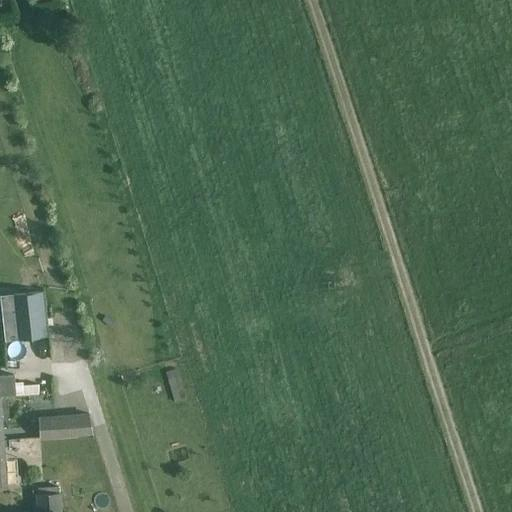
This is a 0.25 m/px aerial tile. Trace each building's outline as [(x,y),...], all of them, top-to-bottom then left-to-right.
[(47,336),(43,291),(14,294),(19,339),(47,336)] [(0,411),(1,412),(0,395),(16,394),(14,374),(0,375),(0,411)] [(56,418),(40,420),(40,422),(41,437),(57,436),(56,434),(87,432),(86,416),(67,417),(67,420),(56,421),(56,418)] [(90,466),(89,451),(23,456),(24,471),(90,466)] [(35,511),(62,511),(61,492),(35,493),(35,511)]
